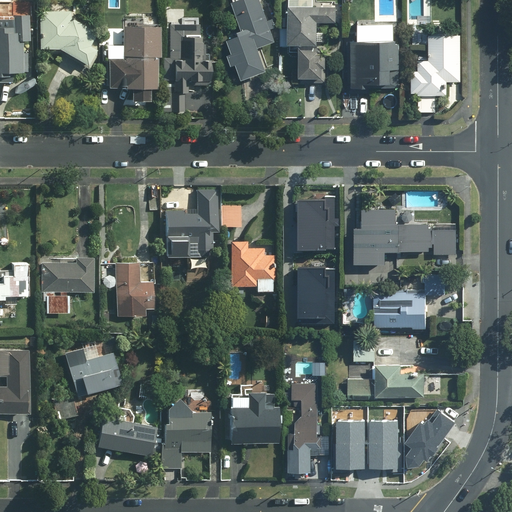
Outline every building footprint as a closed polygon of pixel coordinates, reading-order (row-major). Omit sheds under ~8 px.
[(239,0),(232,2),(245,35),(229,41),(234,54),(228,56),(232,68),(238,65),(243,80),(267,72),(258,48),(275,42),(259,0),(239,0)] [(338,7),(289,7),(290,47),(300,47),(300,79),(324,79),(323,43),(319,43),(319,22),(338,22),(338,7)] [(87,65),(96,49),(88,46),(96,32),(70,17),(70,12),(39,12),(39,48),(56,48),(87,65)] [(27,70),(27,53),(21,53),(21,39),(28,39),(28,15),(13,15),(13,19),(0,19),(0,76),(21,77),(21,70),(27,70)] [(158,57),(159,28),(124,27),(124,54),(108,54),(107,87),(131,87),(131,101),(149,101),(149,88),(155,88),(156,57),(158,57)] [(430,36),(430,60),(419,60),(419,95),(446,95),(446,82),(461,82),(461,35),(430,36)] [(201,55),(200,37),(173,37),(174,94),(187,94),(186,86),(209,85),(209,55),(201,55)] [(400,41),(347,42),(348,92),(401,91),(400,41)] [(302,192),(303,246),(339,246),(339,192),(302,192)] [(364,229),(356,229),(356,264),(389,264),(389,253),(456,253),(456,229),(430,229),(430,225),(397,225),(396,209),(364,209),(364,229)] [(189,256),(189,243),(193,243),(193,255),(212,255),(212,230),(217,230),(217,210),(165,211),(167,257),(189,256)] [(247,241),(230,241),(230,286),(263,286),(263,282),(274,282),(274,255),(263,255),(263,248),(247,248),(247,241)] [(208,257),(186,256),(186,267),(207,267),(208,257)] [(68,313),(68,292),(92,292),(92,257),(74,257),(74,262),(41,262),(41,292),(46,292),(46,313),(68,313)] [(151,280),(138,281),(138,262),(115,263),(117,316),(144,315),(143,309),(152,309),(151,280)] [(0,300),(3,300),(3,297),(28,296),(27,263),(12,263),(12,271),(0,271),(0,300)] [(302,265),(302,318),(338,318),(338,265),(302,265)] [(374,294),(374,325),(426,324),(426,294),(374,294)] [(83,348),(64,353),(75,394),(120,382),(113,353),(86,360),(83,348)] [(0,412),(27,413),(28,350),(0,349),(0,412)] [(376,379),(348,379),(348,395),(425,395),(425,371),(401,371),(401,363),(376,363),(376,379)] [(306,470),(306,453),(318,453),(319,383),(292,383),(292,448),(286,448),(285,470),(306,470)] [(245,392),(245,407),(229,407),(228,440),(276,440),(276,406),(270,406),(270,392),(245,392)] [(166,407),(166,421),(162,421),(162,442),(160,442),(160,466),(181,466),(181,452),(209,452),(209,422),(208,412),(191,410),(175,397),(166,407)] [(405,449),(408,464),(423,461),(458,419),(438,403),(425,419),(422,416),(405,436),(412,442),(405,449)] [(154,426),(101,415),(96,444),(148,454),(154,426)] [(339,416),(338,462),(367,462),(367,416),(339,416)] [(369,418),(369,465),(398,465),(398,418),(369,418)]
